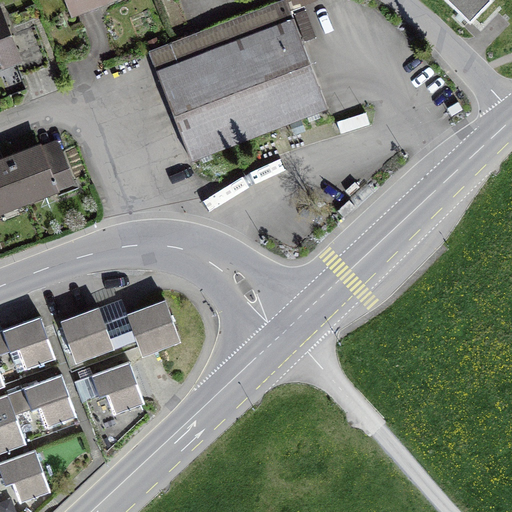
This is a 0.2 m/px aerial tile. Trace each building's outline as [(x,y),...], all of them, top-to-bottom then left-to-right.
[(67,0),(73,15),(100,4),(98,0),(67,0)] [(286,0),(280,0),(149,50),(191,160),(328,107),(286,0)] [(491,0),(447,0),(458,10),(470,22),(474,17),(491,0)] [(0,66),(16,60),(20,71),(48,60),(34,25),(11,34),(2,11),(0,11),(0,66)] [(24,194),(54,183),(56,188),(73,182),(62,154),(45,160),(40,146),(10,157),(24,194)] [(0,203),(24,194),(10,157),(0,161),(0,203)] [(370,190),(364,184),(351,196),(357,203),(370,190)] [(356,204),(350,198),(337,210),(344,216),(356,204)] [(165,299),(104,322),(98,306),(61,320),(76,361),(137,339),(143,354),(180,340),(165,299)] [(40,316),(3,330),(10,350),(18,348),(25,367),(55,356),(40,316)] [(129,361),(74,381),(82,402),(107,393),(114,413),(144,402),(129,361)] [(61,374),(8,393),(15,413),(31,407),(32,408),(40,405),(47,425),(76,414),(61,374)] [(8,393),(0,396),(0,451),(26,442),(15,413),(8,393)] [(35,449),(0,461),(0,469),(5,484),(13,481),(20,501),(50,490),(35,449)]
